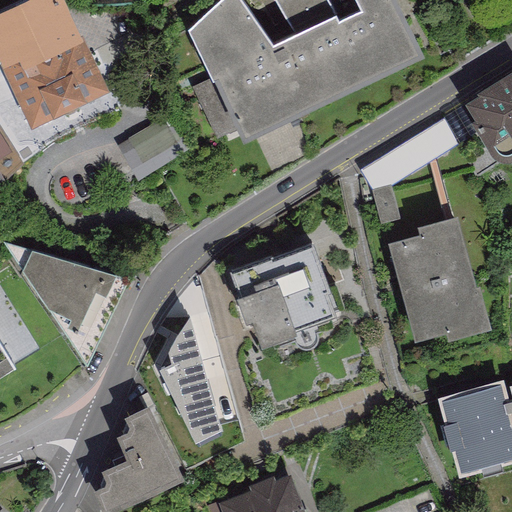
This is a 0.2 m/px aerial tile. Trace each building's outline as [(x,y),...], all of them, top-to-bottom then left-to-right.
[(60,0),(35,0),(0,16),(0,68),(30,136),(51,126),(52,128),(86,112),(84,109),(108,98),(81,39),(78,41),(60,0)] [(236,0),(230,0),(187,41),(242,154),(419,67),(387,0),(351,0),(361,19),(340,30),(325,0),(273,0),(297,43),(272,55),(236,0)] [(511,78),(464,110),(475,128),(471,131),(492,167),(496,171),(501,173),(505,173),(510,173),(511,171),(511,78)] [(443,122),(360,174),(372,193),(391,190),(458,149),(443,122)] [(0,137),(0,163),(12,157),(5,145),(0,137)] [(9,143),(5,145),(12,157),(0,163),(0,190),(24,169),(9,143)] [(400,225),(391,190),(372,193),(382,228),(400,225)] [(475,294),(457,223),(417,234),(419,243),(388,251),(414,349),(447,341),(448,348),(491,337),(479,293),(475,294)] [(86,376),(127,291),(4,248),(86,376)] [(251,335),(260,360),(295,347),(299,351),(302,353),(306,354),(310,353),(313,351),(316,348),(318,343),(317,339),(336,332),(334,326),(326,302),(330,301),(313,253),(270,268),(268,263),(230,277),(240,306),(235,308),(246,337),(251,335)] [(226,387),(202,313),(163,325),(167,337),(153,342),(173,404),(226,387)] [(0,388),(14,379),(0,356),(0,388)] [(439,390),(458,461),(481,454),(483,462),(503,456),(502,450),(511,446),(511,375),(502,379),(500,373),(439,390)] [(92,476),(103,499),(182,463),(149,393),(124,405),(129,417),(115,424),(125,446),(101,458),(106,470),(92,476)] [(309,511),(291,466),(276,471),(274,467),(249,477),(251,482),(218,495),(225,511),(309,511)]
